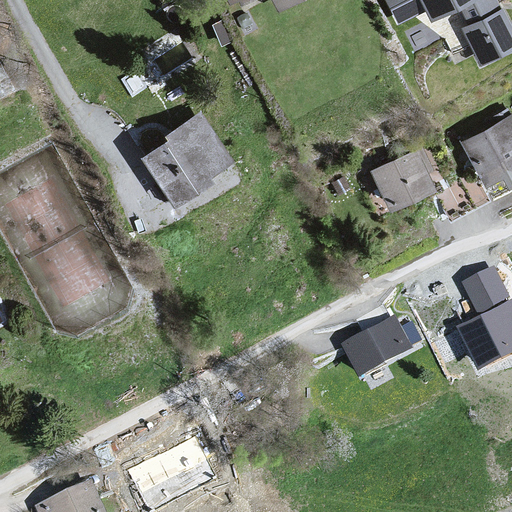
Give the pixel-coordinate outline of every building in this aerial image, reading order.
[(244,0),(247,5),(256,0),(283,0),(288,8),(303,0),(244,0)] [(511,50),(511,12),(504,0),(466,0),(481,22),(474,26),(496,61),(511,50)] [(0,101),(15,93),(0,65),(0,101)] [(244,169),(210,114),(178,134),(182,140),(158,155),(189,204),(244,169)] [(511,120),(475,143),(498,182),(511,174),(511,120)] [(443,189),(422,150),(383,171),(404,210),(443,189)] [(480,363),(511,348),(511,279),(501,256),(464,273),(480,309),(460,318),(480,363)] [(419,351),(396,313),(349,341),(372,379),(419,351)] [(116,511),(103,484),(43,511),(42,511),(116,511)]
